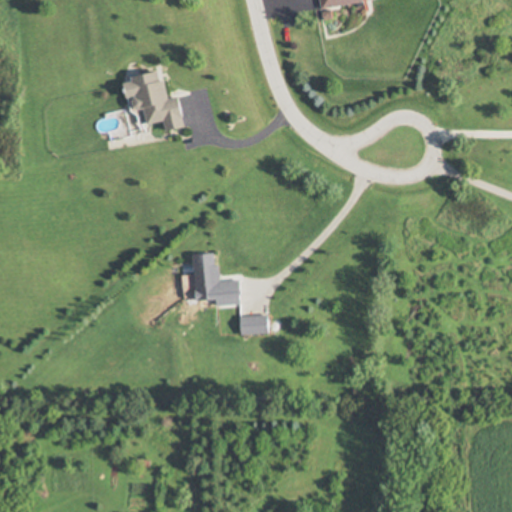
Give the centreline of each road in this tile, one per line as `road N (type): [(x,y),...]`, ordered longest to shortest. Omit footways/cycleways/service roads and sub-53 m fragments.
road 1 (residential): [(414,180),(390,180),(302,129),(258,0)]
road 2 (residential): [(330,147),(369,148),(414,126),(438,137),(433,164),(414,180)]
